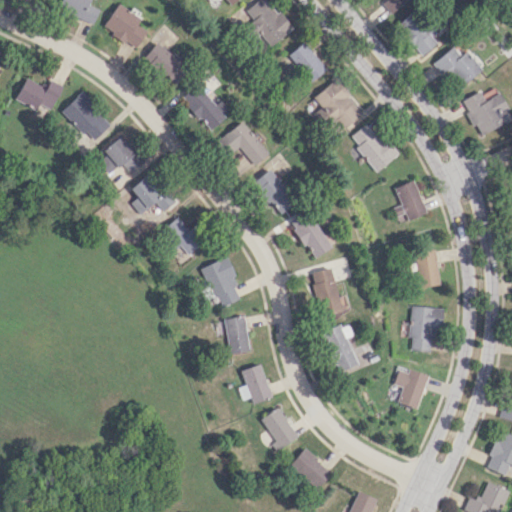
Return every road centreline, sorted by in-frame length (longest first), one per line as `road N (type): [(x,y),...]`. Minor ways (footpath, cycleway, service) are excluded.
road 1 (residential): [(0,14),(86,57),(135,97),(263,250),(291,360),(319,413),(364,454),(438,490)]
road 2 (tertiary): [(307,0),(418,133),(443,177),(467,262),(461,374),(402,511)]
road 3 (tertiary): [(427,511),(476,403),(491,325),(490,260),(468,170),(441,124),(337,0)]
